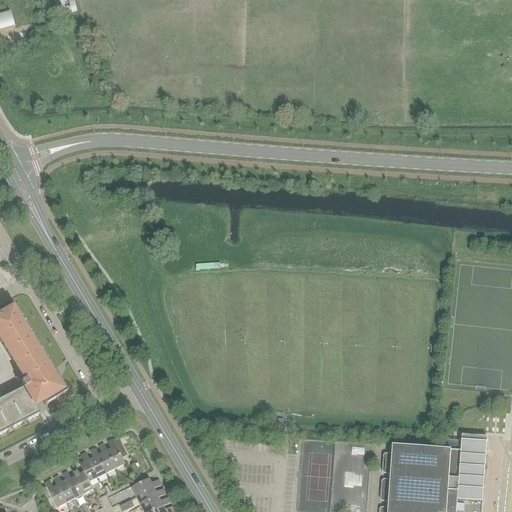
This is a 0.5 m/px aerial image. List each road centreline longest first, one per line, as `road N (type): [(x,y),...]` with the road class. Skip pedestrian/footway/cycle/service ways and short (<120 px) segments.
road 1 (tertiary): [(11,170),(98,140),(511,167)]
road 2 (tertiary): [(140,393),(11,170)]
road 3 (residential): [(26,282),(105,412)]
road 4 (tertiary): [(213,511),(140,393)]
